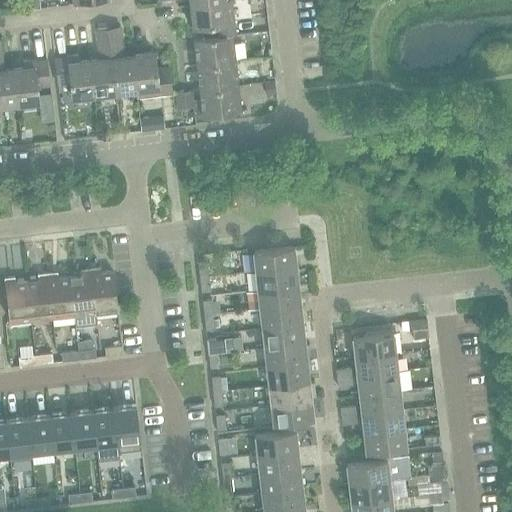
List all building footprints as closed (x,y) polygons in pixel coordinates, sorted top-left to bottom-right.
[(39,0),(28,0),(29,8),(40,7),(39,0)] [(209,37),(232,35),(235,34),(231,0),(225,0),(225,1),(190,5),(192,27),(208,25),(209,37)] [(115,92),(136,90),(137,90),(133,54),(124,55),(121,26),(108,27),(115,92)] [(93,95),(115,92),(108,27),(95,29),(99,58),(89,59),(93,95)] [(235,59),(232,35),(209,37),(194,39),(197,63),(235,59)] [(0,105),(16,104),(12,68),(3,69),(0,40),(0,105)] [(154,52),(133,54),(137,90),(136,90),(137,96),(172,92),(169,66),(156,67),(154,52)] [(71,97),(93,95),(89,59),(78,61),(78,55),(55,58),(57,84),(70,83),(71,97)] [(24,67),(12,68),(16,104),(38,101),(36,85),(49,84),(46,58),(23,61),(24,67)] [(199,89),(238,85),(235,59),(197,63),(199,89)] [(275,82),(265,83),(267,95),(276,94),(275,82)] [(238,85),(199,89),(200,98),(192,99),(194,115),(241,110),(238,85)] [(191,90),(183,91),(185,108),(193,106),(192,99),(191,90)] [(183,91),(175,92),(177,109),(185,108),(183,91)] [(162,117),(150,118),(151,128),(163,127),(162,117)] [(253,250),(255,270),(296,265),(293,246),(253,250)] [(207,261),(198,262),(199,276),(208,275),(207,261)] [(255,270),(257,289),(298,284),(296,265),(255,270)] [(100,268),(90,269),(94,309),(116,306),(112,272),(101,273),(100,268)] [(80,275),(69,277),(73,311),(75,326),(96,324),(94,309),(90,269),(80,271),(80,275)] [(57,273),(47,274),(51,314),(73,311),(69,277),(57,278),(57,273)] [(37,280),(26,282),(30,316),(51,314),(47,274),(37,276),(37,280)] [(208,275),(199,276),(201,291),(210,290),(208,275)] [(8,319),(30,316),(26,282),(14,283),(14,278),(4,279),(8,319)] [(257,289),(260,308),(300,304),(298,284),(257,289)] [(211,300),(202,301),(204,315),(213,314),(211,300)] [(260,308),(262,327),(302,323),(300,304),(260,308)] [(213,314),(204,315),(205,329),(214,328),(213,314)] [(420,318),(409,320),(410,329),(413,329),(427,328),(426,318),(421,318),(420,318)] [(262,327),(264,346),(304,342),(302,323),(262,327)] [(414,338),(428,336),(427,328),(413,329),(414,338)] [(353,336),(355,356),(395,351),(393,332),(353,336)] [(239,334),(203,338),(204,353),(208,353),(217,352),(240,349),(239,334)] [(93,339),(76,341),(77,350),(78,358),(96,356),(95,348),(94,348),(93,339)] [(264,346),(266,365),(307,361),(304,342),(264,346)] [(105,355),(121,354),(121,345),(104,347),(105,355)] [(77,350),(61,351),(62,360),(78,358),(77,350)] [(355,356),(357,375),(397,370),(395,351),(355,356)] [(217,352),(208,353),(210,367),(219,366),(217,352)] [(52,353),(35,355),(36,363),(53,361),(52,353)] [(35,355),(18,357),(19,365),(36,363),(35,355)] [(266,365),(268,385),(309,380),(307,361),(266,365)] [(350,367),(336,369),(337,377),(351,376),(350,367)] [(357,375),(359,394),(400,389),(397,370),(357,375)] [(220,376),(211,377),(213,391),(221,390),(220,376)] [(351,376),(337,377),(338,386),(352,385),(351,376)] [(268,385),(271,404),(311,399),(309,380),(268,385)] [(359,394),(361,413),(402,408),(400,389),(359,394)] [(221,390),(213,391),(214,405),(223,405),(221,390)] [(313,418),(311,399),(271,404),(273,423),(313,418)] [(113,407),(117,441),(118,451),(141,448),(135,404),(113,407)] [(354,405),(340,407),(341,416),(355,414),(354,405)] [(92,409),(96,444),(117,441),(113,407),(92,409)] [(361,413),(364,432),(404,427),(402,408),(361,413)] [(70,412),(74,446),(96,444),(92,409),(70,412)] [(49,414),(53,449),(74,446),(70,412),(49,414)] [(27,417),(31,451),(53,449),(49,414),(27,417)] [(217,430),(226,429),(224,414),(215,415),(217,430)] [(355,414),(341,416),(342,425),(356,423),(355,414)] [(6,419),(10,454),(10,460),(32,457),(31,451),(27,417),(6,419)] [(0,419),(0,454),(10,454),(6,419),(0,419)] [(406,447),(404,427),(364,432),(366,452),(406,447)] [(255,434),(257,454),(298,449),(295,430),(255,434)] [(426,445),(441,443),(440,435),(425,436),(426,445)] [(220,453),(228,452),(227,438),(218,439),(220,453)] [(257,454),(259,473),(300,468),(298,449),(257,454)] [(346,463),(349,483),(389,478),(387,459),(346,463)] [(230,462),(221,463),(223,477),(231,476),(230,462)] [(443,463),(429,465),(430,473),(444,472),(443,463)] [(403,476),(423,475),(422,465),(403,465),(403,476)] [(259,473),(261,492),(302,487),(300,468),(259,473)] [(444,472),(430,473),(431,482),(445,480),(444,472)] [(231,476),(223,477),(224,492),(233,491),(231,476)] [(349,483),(351,502),(391,497),(389,478),(349,483)] [(122,487),(124,496),(135,495),(134,485),(122,487)] [(112,498),(124,496),(122,487),(111,488),(112,498)] [(261,492),(264,511),(304,506),(302,487),(261,492)] [(79,492),(80,501),(92,500),(91,490),(79,492)] [(80,501),(79,492),(67,493),(69,503),(80,501)] [(36,497),(37,506),(49,505),(48,495),(36,497)] [(26,508),(37,506),(36,497),(24,498),(26,508)] [(351,502),(351,511),(393,511),(391,497),(351,502)] [(235,511),(234,500),(225,501),(226,511),(235,511)] [(448,501),(433,503),(434,511),(449,510),(449,509),(448,501)]
